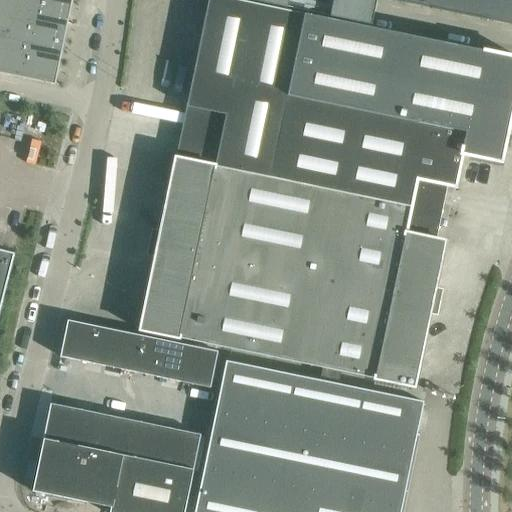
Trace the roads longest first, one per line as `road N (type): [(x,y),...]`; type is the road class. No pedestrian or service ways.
road 1 (unclassified): [(121,0),(5,489),(14,511)]
road 2 (unclassified): [(471,511),(479,404),(511,293)]
